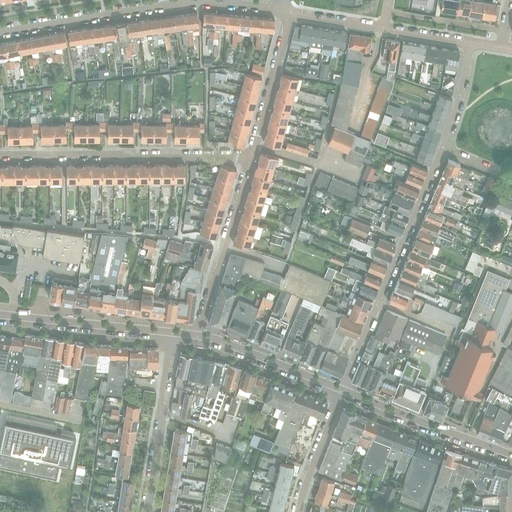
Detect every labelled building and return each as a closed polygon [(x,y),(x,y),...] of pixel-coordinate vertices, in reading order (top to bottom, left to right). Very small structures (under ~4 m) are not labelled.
[(442,0),(441,10),(457,12),(458,0),(442,0)] [(458,0),(457,12),(469,14),(471,0),(458,0)] [(471,0),(469,14),(481,16),(484,1),(479,0),(471,0)] [(484,1),(481,16),(495,19),(497,0),(492,0),(492,2),(484,1)] [(185,15),(187,32),(192,32),(199,31),(197,13),(185,15)] [(208,28),(214,28),(215,14),(203,13),(202,25),(208,26),(208,28)] [(215,14),(214,28),(220,29),(220,26),(226,27),(228,15),(215,14)] [(189,45),(187,32),(185,15),(174,16),(176,32),(181,32),(183,46),(189,45)] [(238,30),(239,16),(228,15),(226,27),(232,27),(232,30),(238,30)] [(164,31),(169,30),(170,33),(176,32),(174,16),(162,18),(164,31)] [(250,29),(251,17),(239,16),(238,30),(244,31),(244,29),(250,29)] [(260,48),(260,43),(261,35),(263,18),(251,17),(250,29),(250,33),(256,34),(256,35),(255,48),(260,48)] [(153,46),(158,45),(157,38),(164,37),(164,34),(164,31),(162,18),(150,20),(152,39),(153,46)] [(261,35),(267,36),(267,31),(274,31),(274,19),(263,18),(261,35)] [(146,33),(147,39),(148,39),(152,39),(150,20),(138,21),(140,34),(146,33)] [(127,23),(129,42),(133,41),(135,41),(134,38),(141,37),(140,34),(138,21),(127,23)] [(118,45),(125,44),(125,42),(129,42),(127,23),(115,25),(118,45)] [(118,46),(118,45),(115,25),(103,26),(105,39),(105,43),(111,42),(112,47),(113,46),(118,46)] [(294,28),(289,48),(298,49),(299,43),(310,45),(310,40),(313,27),(301,25),(300,29),(294,28)] [(91,28),(94,43),(100,42),(99,40),(105,39),(103,26),(91,28)] [(322,42),(324,29),(313,27),(310,40),(310,45),(321,47),(322,42)] [(80,30),(82,42),(88,41),(88,47),(94,46),(94,43),(91,28),(80,30)] [(324,29),(322,42),(333,44),(335,31),(324,29)] [(68,31),(71,51),(76,51),(77,51),(77,47),(82,46),(82,42),(80,30),(68,31)] [(335,31),(333,44),(344,46),(347,33),(335,31)] [(64,32),(52,35),(56,54),(60,53),(62,53),(61,46),(66,45),(64,32)] [(369,51),(371,37),(350,33),(348,47),(359,49),(369,51)] [(56,54),(52,35),(41,37),(43,49),(43,53),(49,52),(50,55),(51,55),(51,54),(56,54)] [(32,53),(32,58),(37,57),(38,57),(37,50),(43,49),(41,37),(29,39),(32,53)] [(26,54),(32,53),(29,39),(17,41),(20,53),(25,52),(26,54)] [(394,70),(399,41),(385,39),(382,57),(389,58),(387,69),(394,70)] [(13,60),(21,59),(20,53),(17,41),(6,43),(8,57),(9,61),(13,60)] [(402,42),(399,60),(403,60),(403,61),(405,61),(406,55),(411,56),(413,44),(402,42)] [(0,56),(2,56),(2,58),(8,57),(6,43),(0,43),(0,56)] [(423,58),(425,46),(413,44),(411,56),(423,58)] [(434,60),(436,47),(425,46),(423,58),(434,60)] [(446,62),(448,49),(436,47),(434,60),(446,62)] [(448,49),(446,62),(445,68),(456,70),(459,51),(448,49)] [(361,62),(362,56),(358,55),(347,53),(346,53),(346,59),(361,62)] [(344,66),(360,69),(361,62),(346,59),(345,59),(344,66)] [(251,71),(263,74),(265,67),(253,64),(251,71)] [(132,66),(121,67),(122,74),(133,73),(132,66)] [(304,75),(305,69),(293,66),(292,73),(304,75)] [(306,66),(305,69),(304,75),(315,77),(317,68),(306,66)] [(359,76),(360,69),(344,66),(343,74),(359,76)] [(110,68),(97,69),(98,77),(110,76),(110,68)] [(84,71),(76,72),(77,79),(85,78),(84,71)] [(342,74),(334,72),(332,81),(341,82),(342,74)] [(243,85),(259,89),(262,77),(246,73),(243,85)] [(279,85),(294,89),(298,77),(282,73),(279,85)] [(357,85),(357,84),(359,76),(343,74),(341,81),(357,85)] [(380,81),(390,85),(392,80),(382,76),(380,81)] [(355,92),(357,85),(341,81),(340,88),(355,92)] [(388,90),(390,85),(380,81),(378,86),(388,90)] [(256,101),(259,89),(243,85),(240,96),(256,101)] [(291,100),(294,89),(279,85),(276,96),(291,100)] [(386,95),(388,90),(378,86),(376,91),(386,95)] [(353,100),(355,92),(340,88),(338,95),(353,100)] [(384,100),(386,95),(376,91),(375,96),(384,100)] [(447,109),(451,98),(439,94),(435,105),(447,109)] [(351,107),(353,100),(338,95),(336,103),(351,107)] [(252,112),(256,101),(240,96),(237,107),(252,112)] [(288,112),(291,100),(276,96),(273,107),(288,112)] [(382,105),(384,100),(375,96),(373,101),(382,105)] [(381,109),(382,105),(373,101),(371,106),(381,109)] [(349,115),(351,107),(336,103),(334,110),(349,115)] [(443,120),(447,109),(435,105),(431,116),(443,120)] [(379,114),(381,109),(371,106),(369,111),(379,114)] [(249,123),(252,112),(237,107),(234,119),(249,123)] [(285,123),(288,112),(273,107),(270,119),(285,123)] [(347,122),(349,115),(334,110),(332,118),(347,122)] [(377,119),(379,114),(369,111),(367,116),(377,119)] [(440,131),(443,120),(431,116),(426,114),(425,118),(424,118),(424,119),(429,121),(427,127),(440,131)] [(375,124),(377,119),(367,116),(366,120),(375,124)] [(8,126),(8,124),(8,118),(3,118),(4,124),(4,132),(7,132),(8,142),(20,141),(20,126),(8,126)] [(345,129),(347,122),(332,118),(330,123),(335,125),(341,128),(345,129)] [(246,134),(249,123),(234,119),(231,130),(246,134)] [(282,134),(285,123),(270,119),(267,130),(282,134)] [(373,129),(375,124),(366,120),(364,125),(373,129)] [(54,140),(66,140),(66,130),(70,130),(70,122),(66,122),(66,124),(53,125),(54,140)] [(70,122),(70,130),(74,130),(74,139),(87,139),(87,124),(75,124),(75,122),(70,122)] [(104,130),(104,122),(99,122),(99,124),(87,124),(87,139),(99,139),(99,130),(104,130)] [(104,122),(104,130),(108,130),(107,139),(120,140),(120,124),(109,124),(109,122),(104,122)] [(138,130),(138,122),(133,122),(133,124),(120,124),(120,140),(133,140),(133,130),(138,130)] [(138,122),(138,130),(141,130),(141,140),(153,140),(154,125),(142,125),(142,122),(138,122)] [(171,130),(171,122),(167,122),(167,125),(154,125),(153,140),(166,140),(166,130),(171,130)] [(171,122),(171,130),(174,131),(174,140),(187,140),(187,125),(175,125),(175,122),(171,122)] [(20,141),(33,141),(33,131),(37,131),(37,123),(33,123),(33,126),(20,126),(20,141)] [(37,123),(37,131),(41,131),(41,140),(54,140),(53,125),(41,125),(41,123),(37,123)] [(187,125),(187,140),(199,141),(199,131),(204,131),(204,125),(204,123),(200,123),(200,125),(187,125)] [(334,146),(341,128),(335,125),(327,143),(334,146)] [(371,134),(373,129),(364,125),(362,130),(371,134)] [(424,137),(436,141),(440,131),(427,127),(424,137)] [(340,148),(348,130),(345,129),(341,128),(334,146),(340,148)] [(243,146),(246,134),(231,130),(227,142),(243,146)] [(279,146),(282,134),(267,130),(264,142),(279,146)] [(347,151),(349,147),(355,133),(348,130),(340,148),(347,151)] [(370,139),(371,134),(362,130),(360,135),(370,139)] [(374,141),(385,146),(389,136),(378,131),(374,141)] [(365,153),(370,140),(355,133),(349,147),(354,149),(359,151),(365,153)] [(420,148),(432,152),(436,141),(424,137),(420,148)] [(307,155),(309,148),(287,141),(285,148),(307,155)] [(349,161),(354,149),(349,147),(347,151),(344,159),(349,161)] [(416,159),(428,164),(432,152),(420,148),(416,159)] [(354,163),(359,151),(354,149),(349,161),(354,163)] [(362,160),(365,153),(359,151),(354,163),(359,166),(362,160)] [(257,163),(273,168),(277,156),(261,152),(257,163)] [(365,153),(362,160),(370,163),(372,156),(365,153)] [(448,159),(444,169),(467,178),(471,170),(459,165),(460,164),(448,159)] [(394,160),(392,164),(401,168),(423,177),(427,167),(412,161),(410,166),(394,160)] [(269,179),(273,168),(257,163),(254,175),(269,179)] [(126,181),(138,181),(137,164),(126,165),(126,181)] [(138,181),(149,181),(149,164),(137,164),(138,181)] [(149,181),(161,181),(161,164),(149,164),(149,181)] [(161,181),(173,181),(173,164),(161,164),(161,181)] [(173,164),(173,181),(185,181),(185,164),(173,164)] [(217,176),(233,180),(236,169),(221,164),(217,176)] [(374,168),(367,164),(362,177),(364,177),(374,182),(376,175),(372,173),(374,168)] [(2,182),(14,182),(14,165),(2,165),(2,182)] [(14,182),(26,182),(26,165),(14,165),(14,182)] [(26,182),(38,181),(37,165),(26,165),(26,182)] [(38,181),(49,181),(49,165),(37,165),(38,181)] [(49,165),(49,181),(61,181),(61,175),(61,165),(49,165)] [(66,181),(79,181),(79,165),(66,165),(66,181)] [(79,181),(91,181),(90,165),(79,165),(79,181)] [(90,165),(91,181),(98,181),(102,181),(102,165),(90,165)] [(102,181),(114,181),(114,165),(102,165),(102,181)] [(114,181),(126,181),(126,165),(114,165),(114,181)] [(419,186),(423,177),(401,168),(399,172),(406,175),(404,180),(419,186)] [(444,169),(440,179),(452,184),(463,188),(465,189),(467,183),(471,185),(473,181),(467,178),(444,169)] [(321,185),(325,174),(319,171),(314,183),(321,185)] [(325,174),(321,185),(327,188),(331,177),(325,174)] [(266,191),(269,179),(254,175),(250,186),(266,191)] [(229,192),(233,180),(217,176),(214,187),(229,192)] [(490,189),(494,178),(488,176),(484,186),(490,189)] [(333,191),(338,179),(331,177),(327,188),(326,188),(333,191)] [(373,188),(375,182),(374,182),(364,177),(358,191),(366,194),(369,186),(373,188)] [(339,194),(344,182),(338,179),(333,191),(339,194)] [(392,190),(414,199),(419,188),(397,179),(392,190)] [(440,179),(436,188),(467,201),(468,197),(460,194),(463,188),(452,184),(440,179)] [(344,182),(339,194),(346,197),(351,185),(344,182)] [(351,185),(346,197),(352,199),(357,188),(351,185)] [(262,202),(266,191),(250,186),(247,197),(262,202)] [(226,203),(229,192),(214,187),(210,198),(226,203)] [(414,199),(392,190),(386,187),(384,192),(393,195),(388,206),(408,214),(414,199)] [(436,188),(432,198),(444,203),(443,203),(448,205),(451,200),(458,203),(465,205),(467,201),(436,188)] [(364,196),(357,193),(353,203),(360,206),(364,196)] [(507,197),(499,194),(495,205),(494,207),(492,206),(490,212),(492,213),(493,212),(497,214),(500,207),(511,212),(511,210),(511,196),(508,195),(507,197)] [(259,213),(262,202),(247,197),(244,208),(259,213)] [(222,214),(226,203),(210,198),(207,209),(222,214)] [(432,198),(428,206),(459,219),(461,214),(453,211),(442,207),(443,203),(444,203),(432,198)] [(408,214),(388,206),(386,204),(383,211),(382,211),(381,214),(403,224),(408,214)] [(490,212),(492,206),(487,204),(482,215),(488,217),(490,212)] [(255,224),(259,213),(244,208),(240,220),(255,224)] [(428,208),(424,218),(439,224),(441,218),(445,220),(445,222),(452,225),(454,219),(428,208)] [(219,225),(222,214),(207,209),(203,221),(219,225)] [(399,234),(403,224),(381,214),(379,218),(388,222),(385,229),(399,234)] [(351,217),(347,228),(365,235),(370,224),(351,217)] [(424,218),(420,227),(437,235),(451,240),(453,235),(437,229),(439,224),(424,218)] [(252,236),(255,224),(240,220),(237,231),(252,236)] [(215,237),(219,225),(203,221),(200,232),(215,237)] [(0,265),(14,268),(17,250),(9,249),(10,241),(13,226),(0,225),(0,265)] [(13,226),(10,241),(44,247),(42,256),(80,262),(84,234),(47,228),(46,230),(13,225),(13,226)] [(420,227),(411,247),(429,255),(437,235),(420,227)] [(248,247),(252,236),(237,231),(233,243),(248,247)] [(117,283),(118,273),(121,260),(128,235),(101,233),(96,254),(92,272),(91,278),(89,291),(87,305),(101,307),(103,290),(114,291),(115,283),(117,283)] [(89,252),(96,254),(99,235),(93,234),(89,252)] [(352,236),(349,242),(368,250),(366,253),(387,262),(391,253),(366,243),(352,236)] [(368,238),(366,243),(391,253),(395,243),(379,236),(376,242),(368,238)] [(145,237),(142,246),(154,249),(155,246),(156,241),(145,237)] [(165,247),(167,239),(157,238),(156,241),(155,246),(165,247)] [(187,252),(191,241),(184,240),(183,245),(181,250),(187,252)] [(177,262),(179,256),(181,250),(183,245),(169,241),(164,258),(177,262)] [(195,253),(209,257),(213,246),(201,242),(199,248),(197,247),(195,253)] [(410,249),(406,259),(422,265),(425,259),(427,259),(426,262),(439,267),(441,262),(410,249)] [(224,327),(241,272),(245,257),(230,252),(208,322),(224,327)] [(206,268),(209,257),(195,253),(194,259),(195,259),(193,265),(206,268)] [(369,264),(350,256),(348,262),(382,275),(387,264),(372,258),(369,264)] [(245,257),(241,272),(281,288),(291,293),(321,305),(331,280),(289,263),(284,277),(262,270),(264,263),(245,257)] [(406,259),(403,268),(426,278),(429,268),(422,265),(406,259)] [(121,285),(123,273),(126,261),(121,260),(118,273),(117,283),(119,283),(118,285),(117,285),(117,292),(115,291),(113,309),(119,310),(119,311),(124,312),(124,310),(125,311),(128,293),(122,292),(123,286),(121,285)] [(183,267),(177,266),(177,265),(174,274),(178,275),(183,267)] [(200,292),(203,270),(189,266),(181,281),(180,286),(175,318),(184,319),(183,320),(192,321),(196,291),(200,292)] [(342,267),(340,271),(349,275),(356,278),(377,287),(381,277),(366,271),(364,276),(342,267)] [(403,268),(399,277),(430,290),(434,292),(436,288),(427,284),(423,283),(426,278),(403,268)] [(502,330),(511,304),(511,278),(509,278),(487,269),(468,317),(476,320),(471,333),(462,329),(456,343),(460,344),(446,378),(443,376),(441,381),(474,395),(474,394),(479,396),(481,389),(478,388),(491,357),(494,358),(495,354),(490,352),(494,342),(491,341),(496,328),(502,330)] [(175,318),(180,286),(181,281),(173,276),(166,298),(166,299),(164,316),(175,318)] [(62,301),(64,279),(52,277),(49,297),(51,300),(62,301)] [(89,291),(91,278),(84,277),(83,286),(77,285),(75,303),(87,305),(89,291)] [(399,277),(394,288),(410,295),(413,288),(428,294),(430,290),(399,277)] [(373,297),(377,287),(356,278),(352,288),(373,297)] [(64,279),(62,301),(75,303),(77,285),(78,281),(64,279)] [(458,292),(462,284),(455,281),(452,289),(458,292)] [(139,312),(141,295),(133,294),(134,282),(129,282),(128,293),(125,311),(130,311),(130,313),(135,314),(135,312),(139,312)] [(161,288),(161,282),(156,282),(155,287),(154,287),(152,297),(150,314),(164,316),(166,299),(158,297),(159,287),(161,288)] [(272,311),(280,314),(282,315),(291,293),(281,288),(272,311)] [(107,308),(113,309),(115,291),(114,291),(103,290),(101,307),(102,307),(102,309),(107,309),(107,308)] [(150,314),(152,297),(146,296),(147,291),(142,290),(141,295),(139,312),(144,313),(144,315),(149,315),(149,314),(150,314)] [(410,311),(412,305),(409,304),(412,298),(393,290),(388,301),(410,311)] [(372,299),(355,292),(352,298),(343,295),(342,299),(368,310),(372,299)] [(467,306),(470,298),(464,295),(460,303),(467,306)] [(262,297),(258,307),(246,337),(257,341),(266,318),(260,316),(266,299),(262,297)] [(246,337),(258,307),(238,299),(226,328),(246,337)] [(363,320),(368,310),(342,299),(340,303),(348,307),(346,313),(363,320)] [(325,306),(334,310),(337,305),(327,301),(325,306)] [(426,314),(430,304),(425,302),(420,312),(426,314)] [(298,358),(305,342),(294,337),(297,328),(302,330),(311,309),(300,304),(281,351),(298,358)] [(432,317),(436,306),(430,304),(426,314),(432,317)] [(335,328),(341,314),(321,305),(318,312),(328,316),(324,326),(309,363),(319,367),(335,328)] [(438,319),(442,309),(436,306),(432,317),(438,319)] [(386,309),(374,336),(378,338),(387,342),(389,339),(390,335),(396,337),(399,338),(400,337),(407,318),(386,309)] [(442,309),(438,319),(443,322),(448,311),(442,309)] [(278,318),(280,314),(272,311),(259,342),(276,349),(287,321),(278,318)] [(448,311),(443,322),(449,324),(454,314),(448,311)] [(341,313),(341,314),(335,328),(345,332),(356,337),(363,322),(341,313)] [(454,314),(449,324),(455,327),(459,316),(454,314)] [(409,319),(401,338),(438,353),(446,335),(409,319)] [(309,363),(324,326),(314,321),(305,342),(298,358),(309,363)] [(329,371),(345,332),(335,328),(319,367),(329,371)] [(345,332),(329,371),(340,376),(356,337),(345,332)] [(25,334),(24,339),(21,355),(24,355),(25,351),(35,353),(33,365),(37,366),(42,337),(25,334)] [(371,334),(366,345),(374,349),(378,338),(374,336),(371,334)] [(5,370),(11,337),(0,335),(0,368),(3,369),(5,370)] [(48,371),(54,338),(43,336),(42,337),(37,366),(36,369),(31,397),(43,399),(46,382),(45,382),(48,371)] [(21,355),(24,339),(12,337),(9,353),(8,353),(5,370),(16,372),(18,361),(23,362),(24,355),(21,355)] [(53,401),(61,361),(65,340),(54,338),(48,371),(45,382),(46,382),(43,399),(53,401)] [(68,376),(69,371),(75,341),(65,340),(61,361),(65,362),(63,375),(68,376)] [(80,363),(81,363),(85,343),(75,341),(69,371),(74,372),(75,364),(80,365),(80,363)] [(73,395),(88,398),(96,368),(98,344),(85,343),(81,363),(73,395)] [(110,346),(110,345),(98,344),(96,368),(96,370),(108,371),(110,346)] [(366,345),(351,380),(359,384),(367,364),(374,349),(366,345)] [(127,385),(127,383),(128,364),(128,347),(110,346),(108,371),(107,381),(107,385),(105,393),(123,395),(123,385),(127,385)] [(511,350),(507,346),(500,361),(511,370),(511,350)] [(146,376),(146,348),(136,348),(135,347),(133,347),(132,348),(130,348),(129,364),(128,364),(127,383),(131,383),(131,376),(146,376)] [(146,348),(146,376),(153,376),(154,371),(158,371),(158,348),(146,348)] [(383,353),(368,387),(377,391),(386,371),(394,351),(390,349),(388,355),(383,353)] [(367,364),(359,384),(368,387),(383,353),(379,351),(373,366),(367,364)] [(180,416),(184,391),(192,355),(181,352),(176,372),(174,388),(180,388),(178,397),(172,396),(170,412),(180,416)] [(192,355),(184,391),(193,393),(195,394),(203,357),(192,355)] [(203,357),(195,394),(206,396),(206,394),(214,360),(203,357)] [(206,394),(215,397),(220,383),(225,362),(214,360),(206,394)] [(400,376),(391,397),(418,408),(425,390),(413,385),(420,367),(406,361),(400,376)] [(511,370),(500,361),(489,383),(498,388),(511,395),(511,370)] [(232,394),(241,368),(225,362),(220,383),(215,397),(211,410),(208,417),(215,419),(225,391),(232,394)] [(249,396),(256,375),(257,373),(241,368),(232,394),(226,412),(242,417),(249,396)] [(15,378),(16,372),(5,370),(3,369),(2,375),(15,378)] [(386,371),(377,391),(391,397),(400,376),(394,373),(393,374),(386,371)] [(1,381),(14,383),(15,378),(2,375),(1,381)] [(260,409),(261,408),(262,406),(271,379),(256,375),(249,396),(255,399),(256,396),(261,397),(257,408),(260,409)] [(266,410),(272,412),(269,420),(280,425),(294,389),(285,385),(271,379),(262,406),(261,408),(260,409),(258,415),(263,418),(266,410)] [(107,385),(107,381),(101,380),(98,392),(104,394),(105,393),(107,385)] [(0,386),(13,389),(14,383),(1,381),(0,386)] [(492,402),(498,388),(489,383),(483,398),(489,401),(492,402)] [(0,392),(12,395),(13,389),(0,386),(0,392)] [(511,412),(511,395),(498,388),(492,402),(499,406),(510,411),(511,412)] [(289,449),(302,416),(310,395),(294,389),(280,425),(273,442),(289,449)] [(142,401),(154,403),(155,392),(143,390),(142,401)] [(188,417),(193,393),(184,391),(180,416),(188,417)] [(442,417),(452,393),(446,391),(442,401),(439,399),(440,397),(430,393),(423,410),(423,409),(422,410),(442,418),(442,417)] [(0,398),(10,401),(12,395),(0,392),(0,398)] [(310,395),(302,416),(306,417),(308,413),(321,418),(327,402),(310,395)] [(63,411),(65,397),(59,396),(56,409),(63,411)] [(65,397),(63,411),(70,412),(73,398),(65,397)] [(99,414),(103,398),(97,397),(93,412),(99,414)] [(476,432),(486,436),(490,427),(499,406),(492,402),(489,401),(476,432)] [(123,414),(137,417),(139,405),(127,403),(126,409),(124,409),(123,414)] [(503,432),(500,437),(511,442),(511,413),(499,406),(490,427),(494,429),(503,432)] [(208,417),(211,410),(202,407),(197,420),(206,422),(208,417)] [(330,439),(342,444),(355,413),(343,408),(330,439)] [(351,454),(356,442),(366,418),(355,413),(342,444),(330,439),(328,445),(340,450),(351,454)] [(6,414),(0,445),(0,466),(56,478),(59,463),(70,465),(76,436),(55,432),(57,425),(6,414)] [(123,426),(136,428),(137,417),(123,414),(122,420),(124,420),(123,426)] [(372,439),(378,423),(367,418),(360,434),(356,442),(368,447),(372,439)] [(381,442),(388,426),(378,423),(372,439),(381,442)] [(134,440),(136,429),(136,428),(123,426),(119,425),(118,432),(116,432),(115,437),(119,438),(134,440)] [(383,465),(387,455),(397,430),(388,426),(381,442),(372,439),(368,447),(360,467),(379,475),(383,465)] [(498,441),(500,437),(503,432),(494,429),(490,427),(486,436),(490,438),(498,441)] [(172,440),(184,442),(186,430),(174,428),(172,440)] [(398,460),(408,434),(397,430),(387,455),(398,460)] [(254,446),(258,436),(252,434),(249,444),(254,446)] [(403,474),(408,462),(417,438),(408,434),(398,460),(394,470),(403,474)] [(259,448),(263,438),(258,436),(254,446),(259,448)] [(119,450),(132,452),(134,440),(119,438),(118,444),(120,444),(119,450)] [(263,438),(259,448),(264,450),(268,440),(263,438)] [(443,448),(419,439),(408,465),(401,492),(424,501),(438,465),(437,465),(443,448)] [(183,453),(184,442),(172,440),(170,451),(183,453)] [(268,440),(264,450),(270,452),(273,442),(268,440)] [(220,460),(224,445),(216,442),(213,458),(220,460)] [(224,445),(220,460),(226,462),(231,448),(224,445)] [(318,471),(341,480),(341,478),(345,470),(346,468),(351,454),(340,450),(328,445),(318,471)] [(445,448),(425,511),(445,511),(453,486),(460,465),(458,464),(461,454),(462,454),(445,448)] [(119,450),(117,462),(130,464),(132,452),(119,450)] [(181,465),(183,453),(170,451),(168,463),(181,465)] [(460,465),(453,486),(460,488),(465,474),(472,476),(477,484),(484,486),(486,482),(486,480),(481,479),(483,473),(475,471),(479,459),(461,454),(458,464),(460,465)] [(479,459),(475,471),(483,473),(481,479),(486,480),(486,482),(490,482),(495,464),(479,459)] [(130,464),(117,462),(115,474),(128,476),(130,464)] [(277,474),(291,478),(294,466),(280,462),(277,474)] [(179,476),(181,465),(168,463),(166,474),(179,476)] [(477,484),(474,493),(482,495),(496,493),(496,490),(511,490),(511,487),(511,469),(495,464),(490,482),(486,482),(484,486),(477,484)] [(354,483),(358,473),(346,468),(345,470),(341,478),(354,483)] [(177,488),(179,476),(166,474),(164,486),(177,488)] [(288,489),(291,478),(277,474),(275,486),(288,489)] [(318,488),(337,495),(339,491),(339,489),(332,487),(334,481),(322,476),(318,488)] [(120,490),(133,492),(135,480),(122,478),(120,490)] [(391,499),(396,487),(388,484),(383,496),(391,499)] [(175,499),(177,488),(164,486),(162,497),(175,499)] [(285,500),(288,489),(275,486),(272,497),(285,500)] [(337,499),(336,499),(337,495),(318,488),(314,499),(329,504),(331,498),(336,500),(337,499)] [(131,504),(133,492),(120,490),(119,502),(131,504)] [(496,493),(482,495),(482,505),(498,505),(498,508),(511,508),(511,490),(496,490),(496,493)] [(350,499),(351,495),(339,491),(337,495),(350,499)] [(348,503),(350,499),(337,495),(336,499),(337,499),(348,503)] [(173,511),(175,499),(162,497),(160,509),(173,511)] [(282,511),(285,500),(272,497),(269,508),(282,511)] [(129,511),(131,504),(119,502),(116,511),(129,511)] [(462,503),(461,511),(472,511),(511,511),(498,510),(498,508),(498,505),(482,505),(462,503)]
